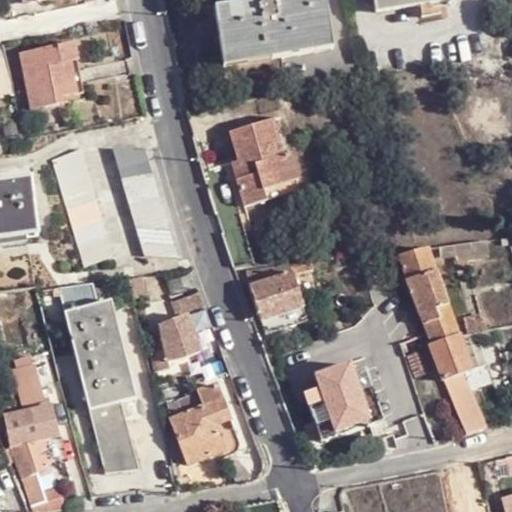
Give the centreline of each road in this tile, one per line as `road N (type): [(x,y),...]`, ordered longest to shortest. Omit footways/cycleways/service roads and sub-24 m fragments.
road 1 (residential): [(145,0),(171,122),(289,484)]
road 2 (residential): [(289,484),(511,438)]
road 3 (unknown): [(0,179),(176,136)]
road 4 (residential): [(143,511),(289,484)]
road 5 (unknown): [(148,13),(16,47)]
